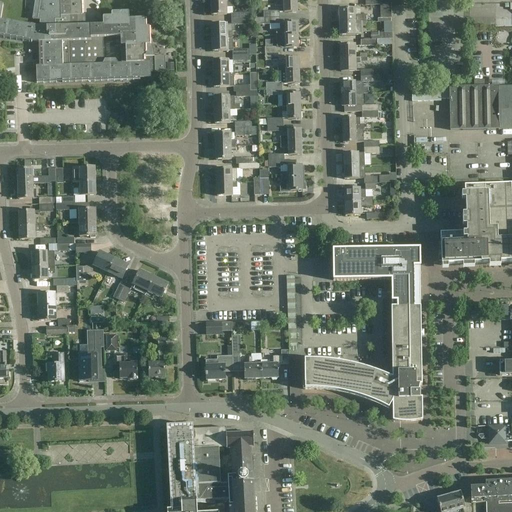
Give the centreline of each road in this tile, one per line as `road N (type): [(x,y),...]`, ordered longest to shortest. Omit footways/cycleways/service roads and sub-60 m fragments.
road 1 (residential): [(321,205),(338,227),(410,227),(403,73)]
road 2 (residential): [(385,486),(462,465),(447,305)]
road 3 (residential): [(321,205),(320,0)]
road 4 (residential): [(23,412),(22,333),(0,232)]
road 5 (residential): [(184,259),(161,259),(118,237),(112,149)]
road 6 (residential): [(189,408),(184,259)]
road 7 (residential): [(194,146),(192,0)]
road 8 (residential): [(182,214),(321,205)]
road 9 (unclassified): [(385,486),(366,461),(270,420)]
road 10 (unclassified): [(23,412),(154,408)]
